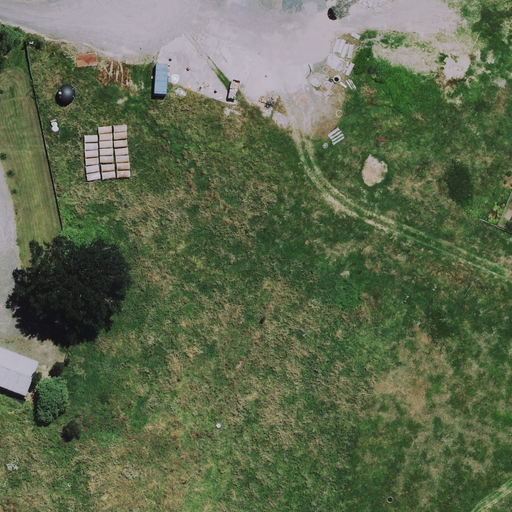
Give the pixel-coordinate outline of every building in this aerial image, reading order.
[(256,54),(170,21),(148,77),(234,110),(256,54)] [(349,77),(333,70),(323,95),(339,102),(349,77)] [(246,105),(240,123),(257,129),(263,112),(246,105)] [(329,160),(341,125),(329,121),(320,146),(297,138),(293,148),(329,160)] [(271,122),(265,136),(285,145),(291,131),(271,122)] [(37,365),(0,351),(0,390),(24,400),(37,365)]
